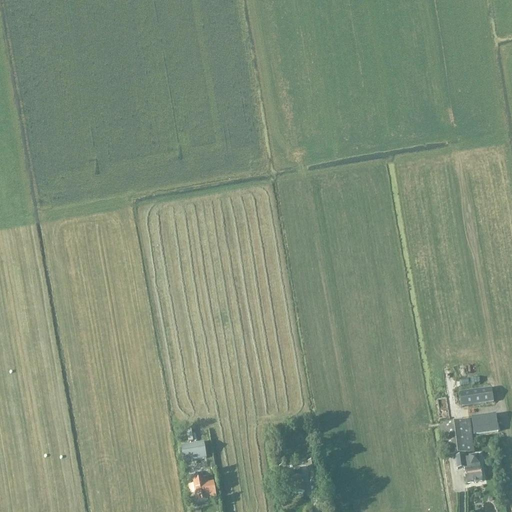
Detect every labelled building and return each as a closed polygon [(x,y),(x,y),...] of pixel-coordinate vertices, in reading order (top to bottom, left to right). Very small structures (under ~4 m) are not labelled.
[(492,404),(490,389),(458,394),(460,408),(492,404)] [(490,432),(488,419),(471,421),(473,434),(490,432)] [(473,453),(469,421),(443,425),(448,456),(473,453)] [(285,451),(283,437),(273,438),(275,452),(285,451)] [(184,463),(206,459),(203,444),(181,448),(184,463)] [(463,459),(463,456),(455,458),(457,470),(464,469),(464,473),(466,485),(481,482),(478,456),(468,457),(468,459),(463,459)] [(318,482),(315,462),(306,463),(309,483),(318,482)] [(300,479),(298,469),(284,471),(286,482),(291,481),(293,495),(304,493),(302,479),(300,479)] [(209,484),(208,479),(193,481),(196,502),(207,500),(206,499),(215,497),(213,483),(209,484)]
